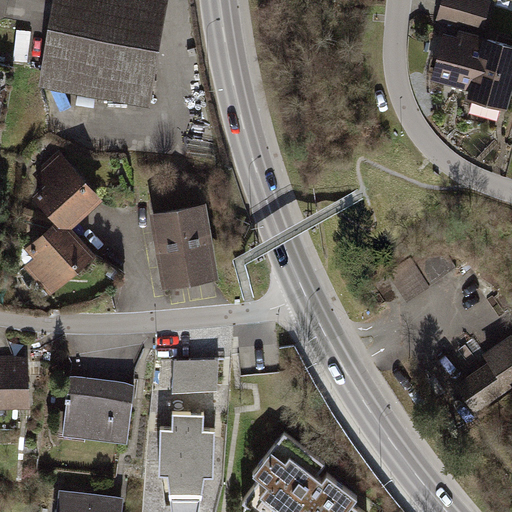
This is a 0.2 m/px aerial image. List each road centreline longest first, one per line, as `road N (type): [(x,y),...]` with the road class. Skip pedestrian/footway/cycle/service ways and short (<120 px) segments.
road 1 (primary): [(307,297),(238,94),(219,0)]
road 2 (residential): [(307,297),(235,315),(123,324),(0,318)]
road 3 (primary): [(448,511),(378,423),(307,297)]
road 4 (residential): [(398,0),(398,79),(412,118),(442,155),(511,190)]
